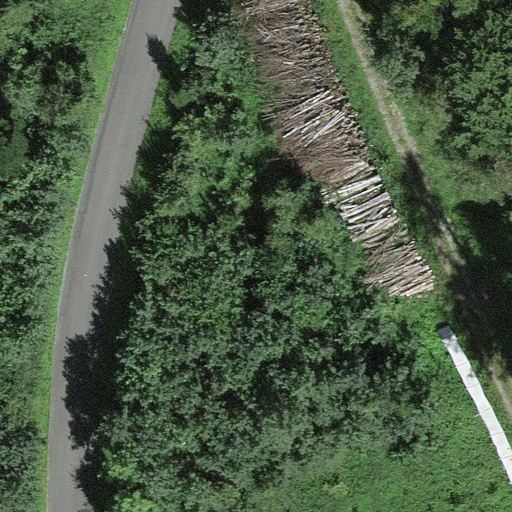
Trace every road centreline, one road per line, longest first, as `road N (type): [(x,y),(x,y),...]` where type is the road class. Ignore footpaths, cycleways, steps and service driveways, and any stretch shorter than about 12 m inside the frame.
road 1 (residential): [(63,511),(68,362),(137,0)]
road 2 (track): [(511,354),(355,0)]
